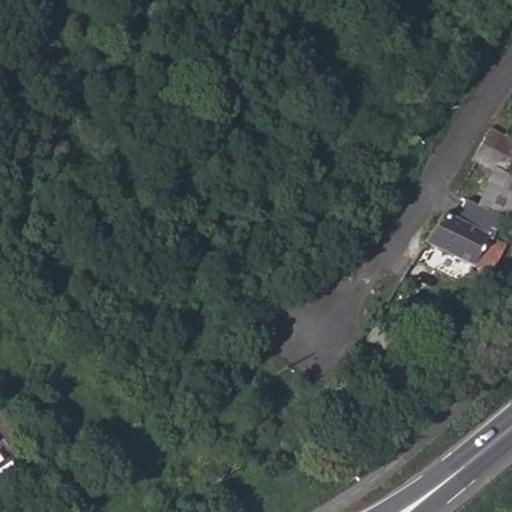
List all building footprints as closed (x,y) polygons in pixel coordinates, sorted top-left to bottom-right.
[(419,85),(416,79),(411,74),(404,73),(398,76),(394,81),(394,88),(397,94),(403,98),(411,98),(417,93),(419,85)] [(511,152),(511,137),(497,132),(488,127),(473,160),(492,171),(494,172),(502,176),(504,172),(511,152)] [(492,171),(476,206),(501,219),(510,224),(511,219),(511,176),(504,172),(502,176),(494,172),(492,171)] [(455,216),(446,214),(427,241),(471,262),(486,237),(491,239),(501,219),(476,206),(466,199),(455,216)] [(471,262),(489,270),(491,271),(503,245),(491,239),(486,237),(471,262)] [(394,338),(374,326),(361,348),(379,358),(394,338)]
